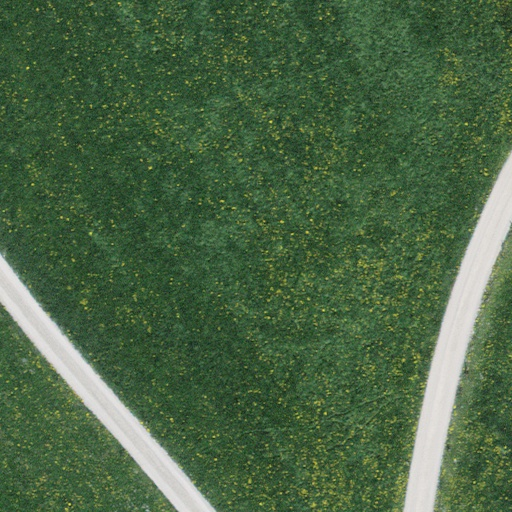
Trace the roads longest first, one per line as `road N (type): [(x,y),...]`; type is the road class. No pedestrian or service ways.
road 1 (track): [(511,182),(451,336),(421,511)]
road 2 (track): [(198,511),(0,277)]
